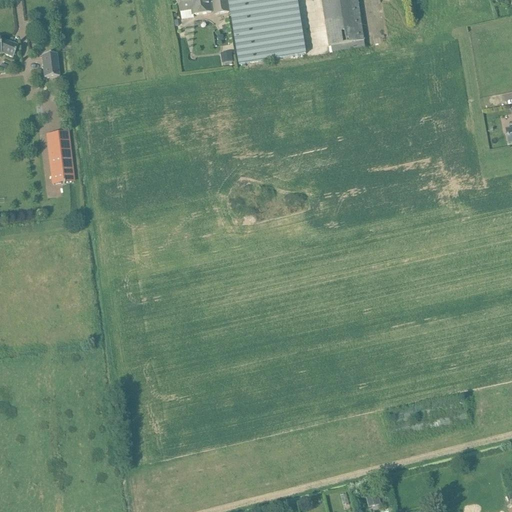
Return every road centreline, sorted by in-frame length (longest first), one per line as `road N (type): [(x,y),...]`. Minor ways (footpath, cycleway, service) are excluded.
road 1 (residential): [(186,171),(203,280),(508,237)]
road 2 (residential): [(508,237),(454,140),(434,129)]
road 3 (residential): [(434,129),(306,151)]
road 4 (residential): [(293,70),(421,50)]
road 5 (residential): [(173,90),(293,70)]
road 6 (residential): [(306,151),(186,171)]
